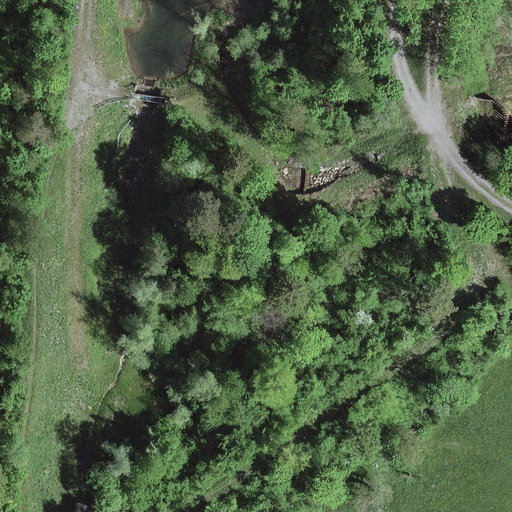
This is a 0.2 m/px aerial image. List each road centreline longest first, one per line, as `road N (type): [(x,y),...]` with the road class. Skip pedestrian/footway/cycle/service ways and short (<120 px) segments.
road 1 (track): [(86,0),(35,254),(20,511)]
road 2 (track): [(432,116),(400,61),(396,0)]
road 3 (track): [(511,203),(448,148),(432,116)]
